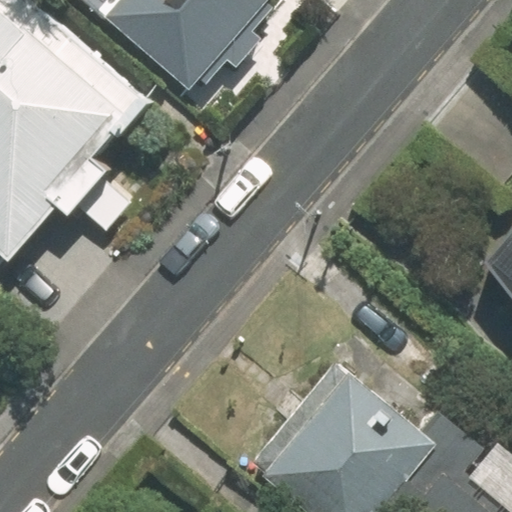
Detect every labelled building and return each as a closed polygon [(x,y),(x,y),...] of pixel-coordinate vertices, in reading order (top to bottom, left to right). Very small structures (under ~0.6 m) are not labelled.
[(0,0),(0,247),(9,255),(15,259),(150,98),(31,0),(0,0)] [(124,0),(108,20),(194,90),(269,0),(124,0)] [(511,236),(491,260),(511,293),(511,236)] [(0,265),(9,255),(0,247),(0,265)] [(441,410),(425,428),(351,362),(257,466),(308,511),(511,511),(511,453),(499,442),(489,453),(441,410)]
